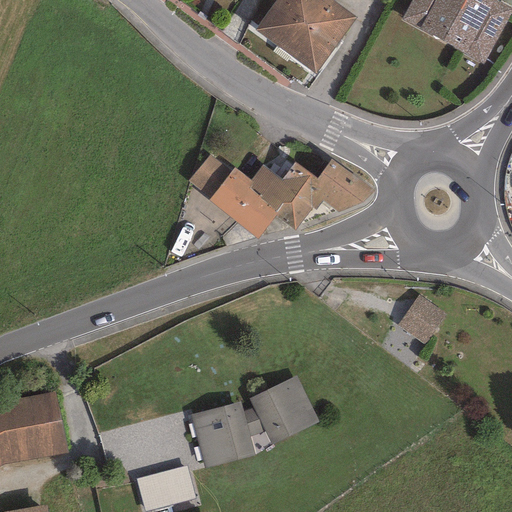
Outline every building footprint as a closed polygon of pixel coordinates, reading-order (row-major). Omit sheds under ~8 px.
[(314,74),(354,20),(327,0),(278,0),(255,31),(314,74)] [(511,11),(491,0),(412,0),(400,23),(481,67),(511,11)] [(370,192),(331,164),(317,183),(294,166),(281,183),(262,168),(250,183),(234,172),(232,175),(209,157),(190,183),(210,198),(207,202),(256,239),(276,213),(296,228),(312,206),(317,209),(322,202),(338,214),(362,204),(370,192)] [(399,334),(387,350),(412,368),(446,322),(417,301),(395,331),(399,334)] [(240,402),(191,415),(204,469),(255,458),(320,422),(295,376),(251,400),(254,410),(243,414),(240,402)] [(0,464),(67,452),(56,393),(0,403),(0,464)] [(187,467),(135,481),(143,511),(195,498),(187,467)]
